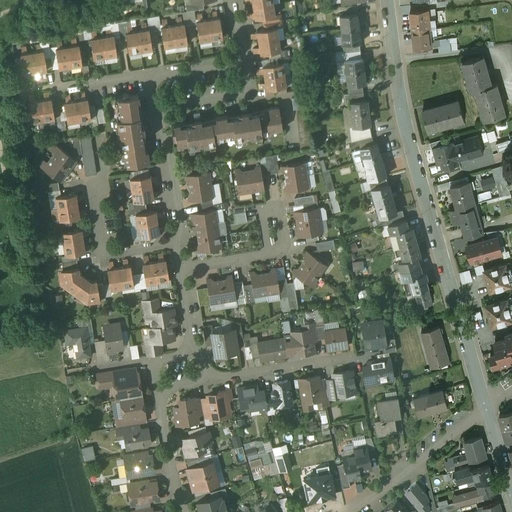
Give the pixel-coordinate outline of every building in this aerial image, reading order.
[(124,0),(112,0),(114,8),(125,6),(124,0)] [(203,2),(191,4),(191,3),(186,4),(187,11),(204,9),(203,2)] [(272,4),(252,7),(253,12),(247,13),(248,18),(254,17),(254,19),(274,16),(272,4)] [(428,9),(410,12),(413,31),(431,29),(437,28),(436,19),(430,20),(428,9)] [(216,12),(211,13),(212,19),(207,20),(210,40),(222,38),(219,18),(217,18),(216,12)] [(203,21),(201,14),(197,15),(198,21),(196,22),(199,42),(210,40),(207,20),(203,21)] [(356,14),(341,16),(341,23),(340,24),(340,30),(357,28),(356,14)] [(181,17),(176,18),(177,25),(172,26),(175,45),(187,43),(184,24),(182,24),(181,17)] [(172,26),(167,26),(166,20),(161,21),(162,27),(160,28),(163,47),(175,45),(172,26)] [(146,23),(141,24),(142,30),(137,31),(140,51),(152,49),(149,29),(147,30),(146,23)] [(132,32),(131,26),(126,26),(127,33),(125,33),(128,53),(140,51),(137,31),(132,32)] [(276,28),(256,31),(256,33),(250,34),(251,39),(257,38),(258,43),(278,39),(276,28)] [(357,28),(340,30),(341,37),(343,36),(344,44),(359,42),(357,28)] [(111,35),(110,29),(105,30),(106,36),(101,37),(104,57),(116,55),(113,35),(111,35)] [(431,29),(413,31),(415,49),(432,47),(431,38),(432,38),(431,29)] [(101,37),(97,38),(95,31),(91,32),(92,39),(90,39),(93,59),(104,57),(101,37)] [(77,45),(75,38),(71,39),(72,46),(67,47),(70,66),(82,64),(78,45),(77,45)] [(449,38),(440,40),(440,46),(438,46),(439,52),(451,51),(449,38)] [(278,39),(258,43),(259,48),(252,49),(253,53),(260,53),(260,54),(280,51),(278,39)] [(67,47),(62,47),(61,41),(56,42),(57,48),(55,48),(58,68),(70,66),(67,47)] [(41,51),(40,44),(35,45),(36,52),(31,52),(35,72),(46,70),(43,50),(41,51)] [(27,53),(26,47),(21,47),(22,54),(20,54),(23,74),(35,72),(31,52),(27,53)] [(359,50),(343,52),(344,60),(344,61),(360,59),(359,50)] [(492,84),(484,55),(463,61),(472,91),(476,89),(484,119),(505,113),(497,83),(492,84)] [(360,59),(344,61),(345,73),(362,71),(361,59),(360,59)] [(282,63),(262,66),(262,68),(255,69),(256,74),(263,73),(264,78),(283,75),(282,63)] [(362,71),(345,73),(346,85),(363,83),(362,71)] [(283,75),(264,78),(264,83),(258,84),(259,89),(265,88),(266,90),(285,87),(283,75)] [(48,92),(43,93),(44,100),(39,100),(42,120),(54,118),(51,99),(49,99),(48,92)] [(362,92),(351,94),(352,102),(363,101),(362,92)] [(84,93),(79,93),(80,100),(75,101),(79,121),(90,119),(88,105),(87,99),(85,99),(84,93)] [(129,96),(129,93),(122,94),(122,97),(117,98),(121,119),(116,119),(118,131),(120,130),(121,135),(118,135),(120,146),(142,142),(141,132),(145,132),(146,134),(149,133),(147,121),(144,122),(144,125),(140,126),(136,101),(139,100),(138,94),(129,96)] [(351,94),(344,95),(345,104),(349,103),(352,102),(351,94)] [(34,101),(33,95),(28,95),(29,102),(27,102),(31,122),(42,120),(39,100),(34,101)] [(75,101),(71,102),(70,95),(65,96),(66,102),(64,103),(67,122),(79,121),(75,101)] [(458,100),(422,111),(428,131),(464,120),(458,100)] [(352,102),(349,103),(350,115),(367,113),(365,101),(352,102)] [(94,104),(88,105),(90,119),(91,124),(97,123),(95,109),(94,104)] [(226,116),(215,117),(215,120),(200,123),(200,120),(194,121),(194,124),(179,126),(179,123),(173,124),(174,133),(172,133),(173,140),(175,139),(176,144),(187,143),(187,148),(199,146),(198,143),(203,143),(203,145),(214,143),(214,139),(234,135),(234,140),(246,138),(245,136),(249,135),(250,138),(272,134),(271,131),(282,130),(281,125),(283,125),(282,118),(280,118),(278,107),(267,109),(267,112),(248,115),(247,112),(241,113),(241,116),(226,118),(226,116)] [(103,108),(95,109),(97,123),(106,122),(103,108)] [(307,108),(295,110),(300,150),(311,148),(307,108)] [(367,113),(350,115),(352,127),(368,125),(367,113)] [(373,135),(362,137),(364,143),(374,141),(373,135)] [(478,136),(453,144),(458,161),(484,153),(478,136)] [(443,139),(429,143),(431,149),(433,149),(432,149),(445,145),(443,139)] [(497,143),(499,149),(508,148),(507,141),(497,143)] [(142,142),(120,146),(122,157),(125,156),(126,167),(149,163),(147,152),(144,152),(142,142)] [(445,145),(432,149),(433,149),(437,162),(440,161),(442,169),(459,164),(458,161),(453,144),(452,143),(445,145)] [(376,144),(360,148),(363,160),(379,155),(376,144)] [(76,160),(58,147),(50,157),(68,170),(71,165),(72,166),(76,160)] [(379,155),(363,160),(367,172),(382,168),(383,168),(379,155)] [(265,156),(259,157),(260,165),(262,175),(267,174),(265,156)] [(68,170),(50,157),(42,168),(60,181),(65,175),(64,174),(68,170)] [(304,162),(280,166),(281,170),(285,172),(286,178),(306,175),(304,162)] [(256,166),(253,170),(247,170),(251,192),(264,189),(262,175),(260,165),(256,166)] [(510,194),(502,166),(491,169),(500,197),(510,194)] [(382,168),(367,172),(369,180),(384,176),(382,168)] [(247,170),(242,171),(238,169),(234,169),(238,194),(251,192),(247,170)] [(209,171),(184,175),(185,179),(189,182),(190,188),(211,184),(209,171)] [(149,175),(129,178),(131,190),(151,187),(150,182),(157,181),(156,176),(149,177),(149,175)] [(306,175),(286,178),(286,184),(284,188),(284,191),(308,188),(306,175)] [(369,180),(368,180),(370,189),(387,184),(384,176),(369,180)] [(465,182),(450,186),(456,209),(475,204),(471,190),(468,191),(465,182)] [(211,184),(190,188),(190,193),(188,197),(188,201),(200,199),(212,198),(213,197),(211,184)] [(387,184),(370,189),(374,204),(391,199),(387,184)] [(151,187),(131,190),(133,202),(153,199),(152,197),(159,196),(158,191),(152,192),(151,187)] [(75,193),(55,197),(57,208),(77,205),(76,200),(82,199),(82,194),(75,195),(75,193)] [(313,195),(293,198),(294,205),(302,204),(314,202),(313,195)] [(391,199),(374,204),(378,218),(395,213),(395,212),(391,199)] [(314,202),(302,204),(303,210),(317,207),(317,201),(314,202)] [(201,205),(202,211),(214,209),(215,210),(220,209),(219,202),(201,205)] [(456,209),(451,211),(454,224),(462,222),(478,218),(475,204),(456,209)] [(77,205),(57,208),(59,220),(79,217),(78,215),(85,214),(84,209),(78,210),(77,205)] [(303,210),(293,211),(294,215),(298,218),(299,224),(320,220),(317,207),(303,210)] [(202,211),(190,213),(191,217),(195,220),(196,225),(192,226),(217,222),(215,210),(214,209),(202,211)] [(395,213),(378,218),(380,227),(387,225),(404,220),(401,210),(395,212),(395,213)] [(155,211),(135,214),(137,225),(157,222),(156,217),(162,216),(162,212),(155,213),(155,211)] [(478,218),(462,222),(466,238),(483,233),(478,218)] [(320,220),(299,224),(299,229),(297,233),(297,237),(305,236),(317,234),(322,233),(320,220)] [(404,220),(387,225),(393,248),(398,247),(394,233),(407,229),(404,220)] [(157,222),(137,225),(139,237),(159,234),(158,232),(165,231),(164,226),(157,227),(157,222)] [(217,222),(192,226),(193,230),(197,233),(198,238),(219,235),(217,222)] [(407,229),(394,233),(398,247),(415,242),(410,228),(407,229)] [(81,229),(61,232),(63,243),(83,240),(82,235),(88,234),(88,230),(81,231),(81,229)] [(504,230),(486,232),(488,239),(498,236),(498,238),(501,237),(506,235),(504,230)] [(219,235),(198,238),(199,244),(196,248),(196,252),(205,251),(205,250),(221,248),(219,235)] [(488,239),(480,242),(484,258),(502,253),(500,245),(498,238),(498,236),(488,239)] [(83,240),(63,243),(65,255),(85,252),(84,250),(91,249),(90,244),(84,245),(83,240)] [(317,241),(317,249),(334,248),(334,240),(317,241)] [(415,242),(398,247),(400,255),(402,261),(415,258),(419,256),(415,242)] [(480,242),(467,245),(472,261),(484,258),(480,242)] [(221,248),(205,250),(205,251),(206,256),(222,254),(221,248)] [(326,265),(306,251),(304,254),(305,258),(301,263),(319,276),(326,265)] [(162,254),(157,255),(158,261),(154,262),(157,282),(169,280),(165,260),(163,260),(162,254)] [(149,263),(148,256),(143,257),(144,263),(142,264),(145,284),(157,282),(154,262),(149,263)] [(415,258),(402,261),(397,262),(400,271),(418,266),(415,258)] [(127,259),(122,260),(123,267),(118,267),(121,287),(133,285),(130,266),(128,266),(127,259)] [(353,270),(363,269),(362,260),(352,262),(353,270)] [(113,268),(112,262),(108,263),(108,269),(107,269),(110,289),(121,287),(118,267),(113,268)] [(293,269),(291,272),(311,286),(319,276),(301,263),(298,268),(293,269)] [(505,264),(484,270),(490,291),(511,285),(510,282),(507,268),(505,264)] [(418,266),(400,271),(403,280),(407,279),(407,278),(420,275),(418,266)] [(79,267),(62,270),(64,277),(60,283),(73,293),(85,277),(79,273),(79,267)] [(271,269),(268,272),(263,273),(266,294),(278,292),(279,292),(277,280),(275,268),(271,269)] [(253,271),(249,272),(253,296),(266,294),(263,273),(257,274),(253,271)] [(420,275),(407,278),(409,285),(411,293),(428,288),(424,274),(420,275)] [(232,275),(228,276),(225,279),(219,280),(223,301),(236,299),(235,296),(233,283),(232,275)] [(85,277),(73,293),(87,303),(91,297),(99,296),(97,285),(96,280),(91,281),(85,277)] [(213,281),(210,278),(206,279),(207,287),(210,303),(223,301),(219,280),(213,281)] [(286,278),(277,280),(279,292),(278,292),(279,298),(288,296),(289,296),(287,283),(286,278)] [(242,281),(233,283),(235,296),(244,295),(242,281)] [(293,282),(287,283),(289,296),(288,296),(289,301),(296,300),(293,282)] [(103,284),(97,285),(99,296),(99,300),(105,299),(103,284)] [(207,287),(196,289),(199,305),(210,303),(207,287)] [(428,288),(411,293),(415,307),(432,302),(428,288)] [(157,298),(142,300),(144,314),(149,313),(159,311),(157,298)] [(507,299),(486,305),(492,327),(511,320),(511,316),(508,303),(507,299)] [(159,311),(149,313),(151,327),(172,324),(176,324),(173,309),(159,311)] [(90,316),(81,319),(82,328),(86,327),(87,332),(92,331),(90,316)] [(240,323),(232,321),(233,328),(234,328),(235,336),(242,335),(240,323)] [(381,322),(362,325),(362,330),(360,333),(361,337),(364,340),(364,339),(365,347),(381,344),(385,344),(384,340),(381,322)] [(119,324),(107,326),(108,335),(105,340),(107,350),(108,350),(123,347),(119,324)] [(151,327),(147,327),(150,342),(150,343),(160,341),(174,339),(172,324),(151,327)] [(210,325),(202,326),(204,340),(211,339),(210,332),(211,332),(210,325)] [(323,325),(315,326),(315,328),(317,340),(325,339),(324,331),(323,325)] [(449,362),(439,326),(421,331),(432,367),(449,362)] [(82,328),(64,330),(66,344),(72,343),(74,351),(75,351),(76,358),(90,356),(87,332),(86,327),(82,328)] [(233,328),(222,330),(226,353),(238,351),(235,336),(234,328),(233,328)] [(315,328),(309,329),(311,341),(317,340),(315,328)] [(324,331),(325,339),(327,350),(347,347),(344,328),(324,331)] [(309,329),(291,332),(292,335),(295,353),(295,355),(313,352),(311,341),(309,329)] [(211,332),(210,332),(211,339),(214,355),(226,353),(222,330),(211,332)] [(507,338),(495,342),(498,354),(490,356),(493,367),(501,365),(510,362),(509,358),(511,357),(511,333),(506,335),(507,338)] [(292,335),(283,336),(283,338),(286,354),(295,353),(292,335)] [(283,338),(257,342),(260,361),(286,356),(286,354),(283,338)] [(394,338),(384,340),(385,344),(381,344),(382,353),(396,351),(394,338)] [(105,340),(94,341),(96,355),(108,353),(108,350),(107,350),(105,340)] [(160,341),(150,343),(150,342),(145,343),(147,356),(162,353),(160,341)] [(137,344),(130,345),(131,358),(138,357),(137,344)] [(389,358),(367,362),(368,366),(362,367),(363,371),(365,384),(365,386),(375,384),(374,382),(392,379),(389,358)] [(130,367),(96,373),(98,383),(113,380),(115,398),(112,399),(112,400),(120,399),(120,398),(141,395),(138,373),(131,374),(130,367)] [(351,371),(332,373),(333,379),(336,395),(337,395),(354,392),(351,371)] [(363,371),(357,372),(359,385),(365,384),(363,371)] [(317,376),(299,379),(303,402),(317,400),(321,400),(319,389),(317,376)] [(333,379),(325,381),(326,388),(328,398),(337,397),(337,395),(336,395),(333,379)] [(271,392),(271,393),(275,393),(277,405),(277,406),(278,406),(281,407),(285,407),(286,404),(291,404),(288,380),(273,383),(274,389),(273,389),(271,392)] [(411,383),(405,385),(408,393),(414,391),(411,383)] [(257,385),(237,388),(240,408),(259,405),(260,405),(257,391),(257,385)] [(326,388),(319,389),(321,400),(317,400),(319,409),(329,406),(328,398),(326,388)] [(443,389),(412,398),(417,416),(448,407),(443,389)] [(217,393),(207,395),(208,398),(211,416),(211,418),(221,416),(221,412),(223,408),(228,408),(225,390),(219,391),(217,393)] [(263,390),(257,391),(260,405),(259,405),(260,410),(267,409),(266,407),(264,394),(263,390)] [(271,393),(264,394),(266,407),(277,405),(275,393),(271,393)] [(141,395),(120,398),(120,399),(123,420),(145,416),(141,395)] [(194,397),(179,399),(180,406),(173,407),(175,416),(172,419),(175,422),(176,425),(179,424),(182,427),(185,423),(189,423),(189,419),(197,418),(197,415),(194,400),(194,397)] [(208,398),(200,399),(203,414),(203,417),(211,416),(208,398)] [(397,398),(376,401),(380,423),(374,424),(376,435),(396,432),(394,417),(400,416),(397,398)] [(200,399),(194,400),(197,415),(203,414),(200,399)] [(511,411),(499,416),(503,429),(511,426),(511,411)] [(400,416),(394,417),(396,432),(402,431),(400,416)] [(138,424),(116,427),(118,437),(125,436),(124,433),(139,430),(138,424)] [(511,426),(503,429),(507,442),(511,440),(511,426)] [(139,430),(124,433),(125,436),(126,448),(146,444),(149,441),(147,429),(139,430)] [(207,431),(181,439),(182,443),(183,443),(185,452),(184,452),(183,454),(202,449),(203,451),(204,450),(203,446),(204,445),(204,444),(211,442),(207,431)] [(289,443),(285,432),(279,434),(278,431),(272,433),(273,439),(280,438),(282,445),(289,443)] [(230,437),(234,447),(241,443),(237,434),(230,437)] [(370,437),(364,438),(365,443),(365,442),(367,451),(375,449),(370,437)] [(481,437),(465,441),(466,445),(460,447),(462,454),(458,456),(460,464),(467,462),(471,461),(486,456),(481,437)] [(273,439),(269,441),(274,456),(285,453),(282,445),(280,438),(273,439)] [(365,443),(352,445),(353,448),(358,471),(359,471),(371,469),(367,451),(365,442),(365,443)] [(82,460),(94,457),(90,444),(79,448),(82,460)] [(353,448),(341,451),(343,464),(347,480),(348,480),(360,477),(359,471),(358,471),(353,448)] [(202,449),(183,454),(185,462),(197,459),(204,457),(203,451),(202,449)] [(146,451),(123,454),(127,476),(154,472),(151,456),(147,457),(146,451)] [(285,453),(274,456),(278,471),(289,468),(285,453)] [(458,456),(448,459),(450,467),(460,464),(458,456)] [(197,459),(185,462),(187,468),(198,465),(197,459)] [(187,468),(186,468),(190,480),(215,472),(211,461),(198,465),(187,468)] [(343,464),(336,465),(341,489),(350,487),(348,480),(347,480),(343,464)] [(489,465),(473,470),(476,479),(477,484),(493,479),(489,465)] [(469,466),(455,470),(458,484),(467,481),(476,479),(473,470),(471,471),(469,466)] [(330,471),(302,478),(307,500),(335,494),(330,471)] [(215,472),(190,480),(193,491),(205,487),(218,484),(215,472)] [(147,479),(127,482),(131,504),(158,499),(155,483),(148,485),(147,479)] [(493,479),(477,484),(479,489),(481,497),(497,493),(493,479)] [(416,483),(405,492),(421,511),(425,511),(429,510),(430,509),(426,504),(424,501),(427,498),(416,483)] [(205,487),(193,491),(194,497),(207,493),(205,487)] [(225,488),(210,492),(211,498),(220,496),(221,500),(223,499),(223,500),(225,499),(227,495),(225,488)] [(479,489),(453,496),(455,503),(458,502),(459,504),(481,497),(479,489)] [(211,498),(196,502),(199,511),(206,511),(225,507),(223,500),(223,499),(221,500),(220,496),(211,498)] [(290,511),(286,497),(279,499),(282,511),(290,511)] [(406,511),(396,499),(384,509),(386,511),(406,511)] [(502,511),(499,502),(484,507),(485,511),(502,511)] [(275,511),(268,503),(259,510),(260,511),(275,511)] [(455,503),(437,508),(438,511),(446,511),(460,508),(459,504),(456,505),(455,503)]
